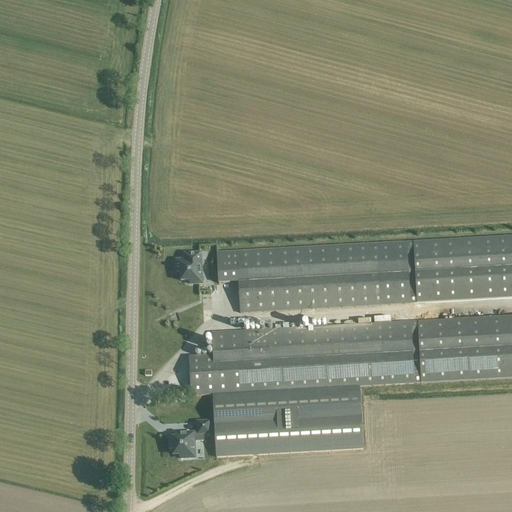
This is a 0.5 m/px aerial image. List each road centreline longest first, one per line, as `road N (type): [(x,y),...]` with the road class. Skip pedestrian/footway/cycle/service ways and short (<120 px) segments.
road 1 (unclassified): [(130,511),(141,110),(156,0)]
road 2 (unknown): [(132,401),(205,324),(271,321)]
